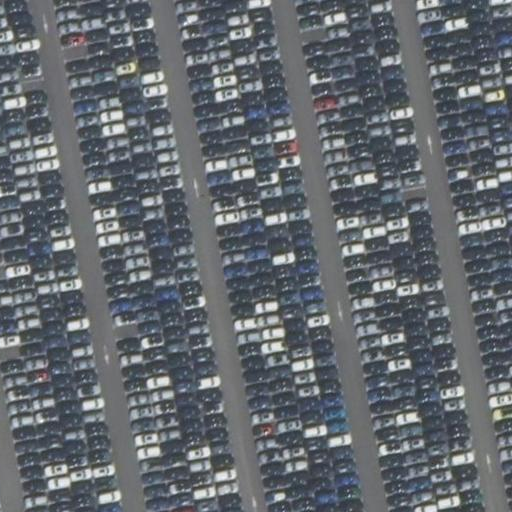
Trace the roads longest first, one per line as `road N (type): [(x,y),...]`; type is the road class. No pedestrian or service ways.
road 1 (unknown): [(407,0),(497,511)]
road 2 (unknown): [(61,0),(148,511)]
road 3 (unknown): [(291,0),(375,511)]
